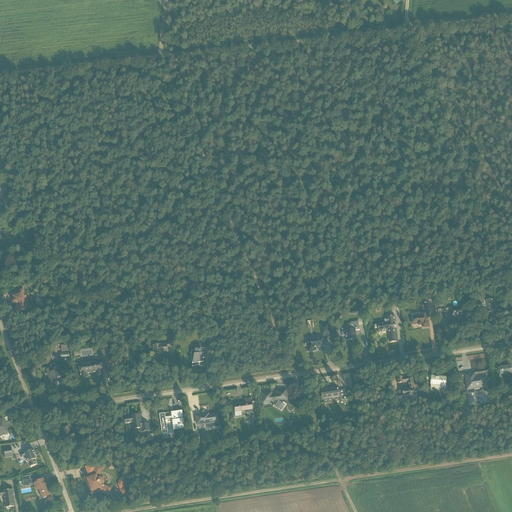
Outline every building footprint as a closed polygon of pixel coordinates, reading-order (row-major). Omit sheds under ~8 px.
[(8,178),(2,181),(4,185),(6,184),(9,191),(8,191),(9,194),(10,194),(14,193),(8,178)] [(21,214),(18,215),(25,226),(27,225),(21,214)] [(31,310),(23,290),(13,294),(14,297),(13,298),(14,301),(13,302),(13,303),(14,304),(15,305),(16,305),(17,307),(15,308),(17,315),(31,310)] [(493,314),(497,313),(495,307),(499,306),(498,299),(483,302),(483,298),(479,299),(480,306),(476,307),(477,314),(481,314),(481,313),(487,311),(488,314),(493,313),(493,314)] [(450,318),(465,316),(464,307),(448,309),(449,309),(437,311),(439,320),(445,319),(444,313),(449,312),(450,318)] [(422,330),(428,329),(427,319),(428,319),(427,312),(420,313),(420,316),(411,318),(412,327),(417,326),(418,328),(420,327),(421,326),(422,326),(422,330)] [(389,344),(397,343),(395,331),(394,331),(394,324),(394,323),(396,323),(395,317),(385,318),(385,323),(377,324),(377,325),(376,326),(375,326),(374,327),(374,328),(374,329),(375,329),(376,329),(378,329),(378,334),(388,332),(389,344)] [(346,341),(356,340),(354,332),(356,332),(356,331),(359,331),(358,322),(350,323),(350,325),(346,325),(347,331),(344,331),(344,332),(342,332),(341,333),(342,337),(343,337),(345,337),(345,339),(346,338),(346,341)] [(320,326),(322,336),(330,335),(328,325),(320,326)] [(168,353),(167,348),(173,347),(171,338),(168,338),(169,344),(160,345),(152,346),(153,356),(162,354),(161,354),(168,353)] [(324,346),(323,338),(306,340),(308,353),(315,352),(315,347),(318,347),(324,346)] [(98,352),(99,358),(110,356),(109,346),(99,347),(100,351),(98,352)] [(199,368),(204,367),(204,363),(203,363),(203,359),(204,359),(203,354),(202,354),(201,350),(195,350),(195,351),(191,352),(193,364),(192,368),(199,367),(199,368)] [(68,354),(60,355),(60,359),(64,359),(64,363),(69,363),(68,354)] [(96,377),(103,376),(101,358),(93,359),(94,363),(78,365),(80,380),(88,379),(87,375),(95,374),(96,377)] [(57,379),(59,383),(60,382),(60,383),(61,383),(61,382),(62,381),(56,364),(52,366),(52,368),(45,371),(50,384),(54,383),(54,381),(57,379)] [(498,376),(511,374),(511,365),(508,366),(508,367),(499,368),(499,369),(497,369),(498,376)] [(467,395),(487,393),(485,376),(487,376),(486,372),(464,376),(467,395)] [(435,391),(445,392),(446,380),(439,379),(439,378),(431,377),(430,386),(430,392),(435,392),(435,391)] [(414,394),(418,393),(417,385),(413,385),(412,379),(402,380),(402,378),(396,378),(397,384),(407,383),(408,387),(409,387),(409,390),(402,390),(402,391),(398,392),(398,397),(402,397),(403,398),(414,397),(414,394)] [(338,392),(337,388),(321,390),(322,400),(323,400),(324,405),(329,404),(330,404),(331,403),(331,402),(332,402),(332,401),(332,399),(339,399),(339,398),(340,397),(341,402),(347,402),(347,400),(349,400),(347,390),(338,392)] [(287,400),(286,391),(277,392),(277,396),(271,397),(271,393),(262,395),(263,404),(270,403),(271,405),(278,410),(283,403),(283,401),(287,400)] [(246,414),(253,413),(251,400),(245,401),(245,404),(234,405),(235,413),(234,413),(235,418),(241,417),(241,413),(245,412),(246,414)] [(173,431),(184,429),(182,412),(173,413),(173,414),(171,414),(171,418),(172,419),(173,431)] [(165,414),(159,415),(162,434),(167,433),(165,420),(172,419),(171,418),(165,418),(165,414)] [(141,433),(150,432),(149,424),(141,426),(140,415),(131,417),(131,418),(124,419),(125,425),(131,424),(131,427),(134,426),(135,430),(140,429),(141,433)] [(213,424),(219,424),(218,415),(205,417),(205,416),(196,417),(197,427),(207,425),(207,428),(208,429),(213,428),(214,427),(213,424)] [(0,437),(9,434),(3,419),(0,419),(0,437)] [(65,444),(76,440),(72,431),(70,432),(68,427),(62,429),(64,435),(62,436),(65,444)] [(4,450),(5,459),(15,457),(14,449),(4,450)] [(34,456),(35,456),(33,450),(20,455),(22,459),(25,457),(27,463),(28,462),(30,468),(37,465),(35,460),(36,460),(34,456)] [(85,477),(92,495),(100,492),(109,496),(112,489),(103,485),(104,482),(103,478),(100,477),(104,469),(96,465),(96,466),(86,467),(89,476),(85,477)] [(39,491),(42,499),(51,496),(48,491),(43,480),(39,482),(37,478),(31,480),(22,482),(23,488),(33,486),(36,492),(39,491)] [(117,485),(121,496),(128,498),(120,479),(117,485)] [(0,497),(4,497),(6,508),(14,507),(12,491),(0,492),(0,497)]
